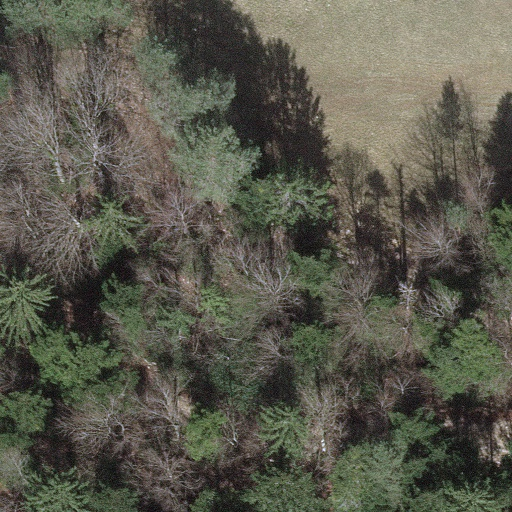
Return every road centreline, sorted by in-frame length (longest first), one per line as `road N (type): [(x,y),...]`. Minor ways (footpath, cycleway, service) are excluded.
road 1 (track): [(511,327),(216,234),(172,199),(28,0)]
road 2 (track): [(0,298),(157,400),(209,421),(304,433),(511,439)]
